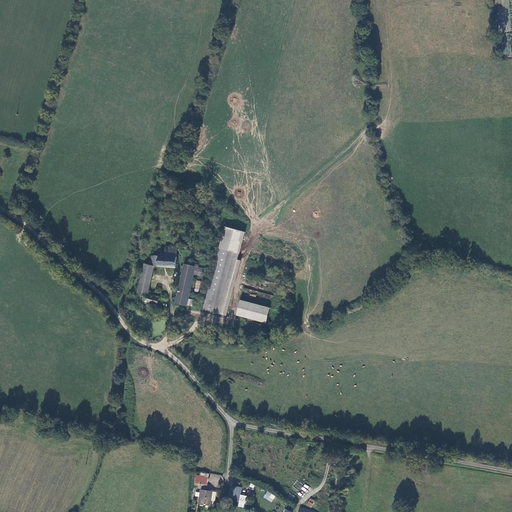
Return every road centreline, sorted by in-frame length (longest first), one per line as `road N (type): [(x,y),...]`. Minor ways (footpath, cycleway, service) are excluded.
road 1 (unclassified): [(0,208),(100,293),(130,335),(173,356),(233,422)]
road 2 (unclassified): [(233,422),(511,471)]
